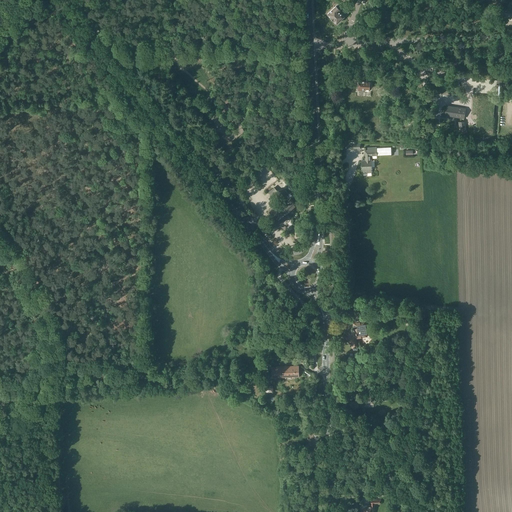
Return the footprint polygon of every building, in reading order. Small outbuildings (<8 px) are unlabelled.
[(328,13),(337,23),(349,12),(340,2),(328,13)] [(366,80),(359,79),(358,90),(365,90),(365,89),(369,89),(369,82),(367,82),(367,81),(366,81),(366,82),(365,82),(366,80)] [(450,120),(451,117),(451,116),(464,118),(466,109),(446,106),(445,115),(447,115),(447,120),(450,120)] [(362,170),(363,170),(363,173),(372,172),(371,156),(391,154),(390,146),(367,147),(367,149),(364,150),(365,159),(361,160),(362,170)] [(281,196),(282,198),(287,194),(283,189),(274,190),(272,188),(268,192),(273,197),(278,193),(281,196)] [(285,204),(282,201),(269,212),(276,220),(273,222),(277,227),(286,218),(284,216),(297,205),(291,198),(285,204)] [(379,310),(367,311),(368,318),(380,317),(379,310)] [(356,322),(353,322),(354,330),(355,338),(367,337),(365,321),(360,322),(360,321),(356,321),(356,322)] [(354,330),(346,331),(347,332),(346,334),(344,334),(344,338),(346,338),(348,339),(350,339),(351,338),(352,338),(352,340),(352,341),(351,341),(352,348),(353,348),(356,347),(355,338),(354,330)] [(298,366),(293,366),(272,367),(273,378),(299,376),(298,366)] [(371,400),(371,395),(361,395),(361,400),(350,401),(350,403),(350,404),(350,408),(352,408),(353,408),(356,408),(357,407),(359,407),(359,404),(373,404),(374,403),(375,403),(375,402),(375,401),(374,400),(373,400),(371,400)] [(371,505),(359,506),(360,509),(361,509),(361,511),(371,511),(372,509),(375,509),(375,503),(381,503),(380,499),(371,500),(371,505)]
